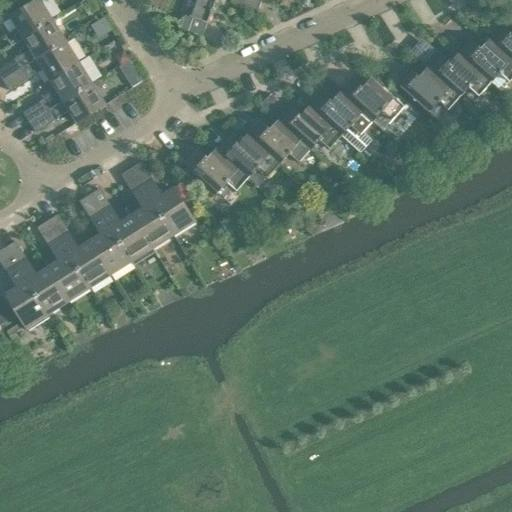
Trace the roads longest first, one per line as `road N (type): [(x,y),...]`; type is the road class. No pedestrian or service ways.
road 1 (residential): [(174,91),(370,0)]
road 2 (residential): [(174,91),(157,116),(41,188)]
